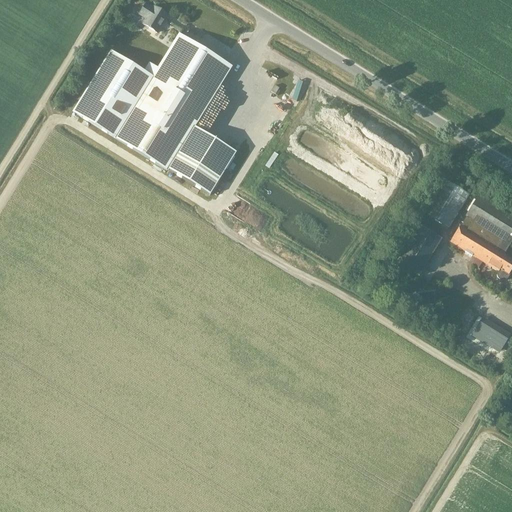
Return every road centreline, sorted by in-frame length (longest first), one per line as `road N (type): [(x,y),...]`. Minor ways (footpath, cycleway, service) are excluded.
road 1 (unclassified): [(511,167),(240,0)]
road 2 (track): [(104,0),(0,168)]
